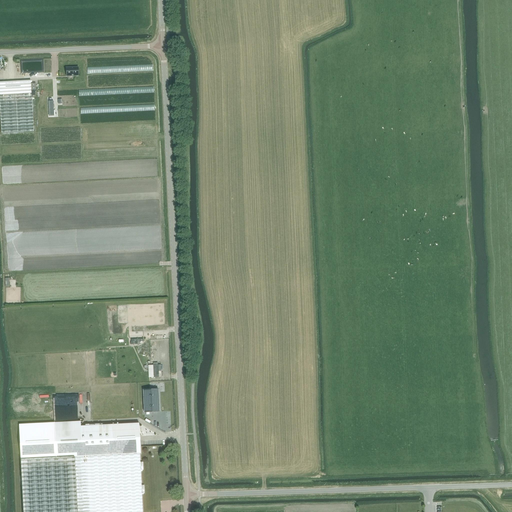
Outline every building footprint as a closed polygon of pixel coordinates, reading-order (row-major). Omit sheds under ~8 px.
[(78,67),(66,68),(66,76),(78,76),(78,67)] [(33,132),(31,81),(0,82),(0,106),(1,134),(33,132)] [(161,365),(153,365),(154,377),(161,377),(161,365)] [(143,389),(144,411),(159,411),(157,388),(143,389)] [(80,422),(19,425),(21,460),(63,458),(83,457),(140,454),(141,454),(139,424),(81,427),(80,422)] [(63,458),(21,460),(23,511),(142,511),(142,492),(140,454),(83,457),(63,458)]
